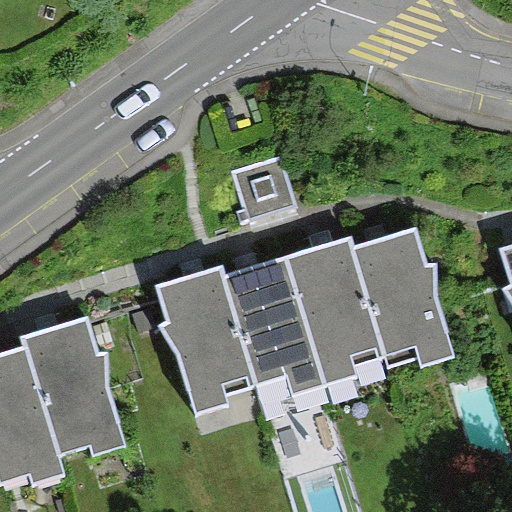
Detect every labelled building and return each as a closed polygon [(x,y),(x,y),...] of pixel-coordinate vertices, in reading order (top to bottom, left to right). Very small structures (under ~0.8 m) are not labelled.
[(417,230),(355,249),(388,357),(420,347),(426,367),(456,357),(437,296),(437,266),(428,266),(417,230)] [(352,239),(287,259),(327,387),(361,377),(357,366),(388,357),(355,249),(352,239)] [(511,246),(502,249),(511,282),(511,290),(507,294),(511,301),(511,246)] [(287,259),(224,279),(255,379),(258,388),(290,379),(295,397),(327,387),(287,259)] [(221,269),(157,289),(169,325),(163,330),(178,356),(197,416),(231,406),(226,388),(255,379),(224,279),(221,269)] [(25,338),(28,349),(61,458),(92,448),(96,460),(128,450),(109,387),(109,355),(99,354),(89,319),(25,338)] [(28,349),(0,357),(0,486),(0,488),(31,479),(33,487),(67,477),(61,458),(28,349)]
